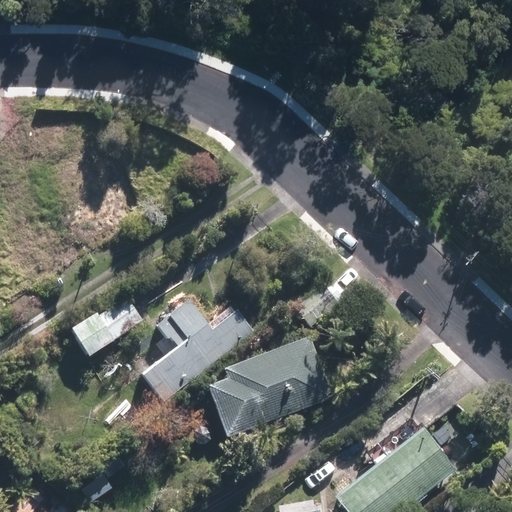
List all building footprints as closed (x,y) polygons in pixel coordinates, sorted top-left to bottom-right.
[(45,164),(0,180),(0,206),(14,245),(56,230),(60,240),(111,219),(85,154),(47,169),(45,164)] [(334,310),(313,286),(286,309),(307,333),(334,310)] [(125,296),(72,331),(89,356),(142,322),(125,296)] [(179,350),(142,376),(165,405),(259,336),(235,312),(212,328),(193,301),(160,323),(179,350)] [(334,398),(312,338),(226,370),(229,379),(208,387),(227,437),(334,398)] [(124,403),(114,413),(125,425),(136,415),(124,403)] [(427,429),(336,500),(345,511),(408,511),(460,472),(427,429)]
